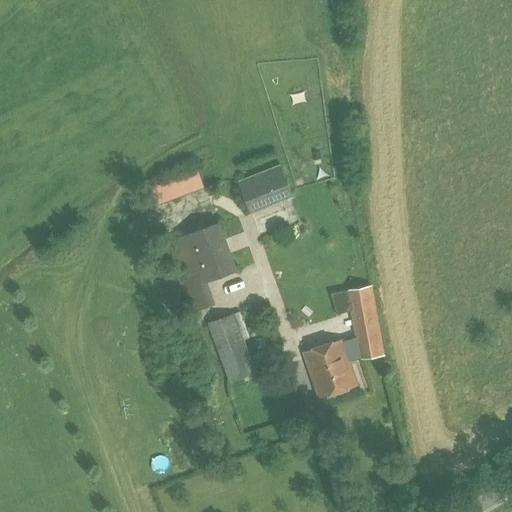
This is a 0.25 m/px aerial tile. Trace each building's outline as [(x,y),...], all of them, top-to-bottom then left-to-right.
[(255,196),(285,183),(277,164),(247,177),(255,196)] [(156,206),(205,187),(198,170),(150,188),(156,206)] [(295,183),(253,198),(258,209),(300,194),(295,183)] [(193,312),(216,303),(208,282),(237,271),(219,222),(167,242),(185,291),(193,312)] [(385,355),(372,285),(348,291),(356,337),(343,341),(305,353),(320,397),(357,384),(349,361),(385,355)] [(229,380),(254,371),(243,339),(249,337),(240,313),(209,324),(229,380)]
